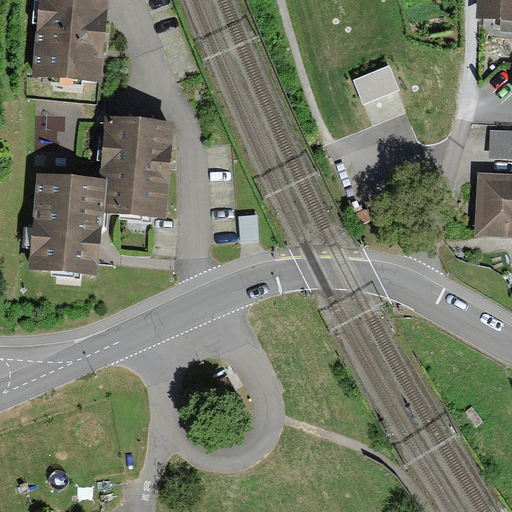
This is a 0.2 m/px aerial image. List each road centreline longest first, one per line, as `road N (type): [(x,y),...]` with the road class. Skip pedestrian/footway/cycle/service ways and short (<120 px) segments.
road 1 (tertiary): [(138,333),(263,279),(317,271),(393,280),(511,343)]
road 2 (residential): [(138,333),(172,421),(155,454),(144,511)]
